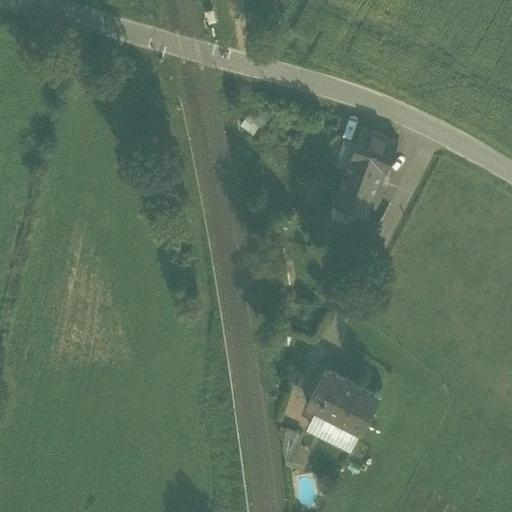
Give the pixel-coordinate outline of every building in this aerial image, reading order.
[(213,6),(206,8),(209,19),(216,17),(213,6)] [(398,138),(361,126),(335,200),(367,212),(378,180),(382,181),(398,138)] [(356,382),(325,367),(308,402),(322,409),(325,403),(342,412),(356,382)] [(379,393),(356,382),(342,412),(339,420),(360,430),(379,393)] [(302,428),(287,421),(282,435),(286,453),(291,456),(302,428)]
